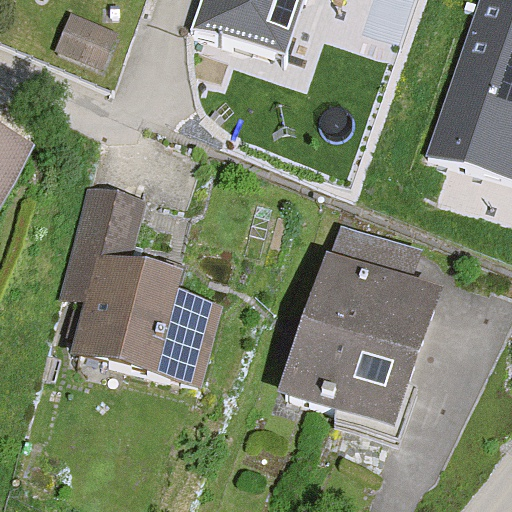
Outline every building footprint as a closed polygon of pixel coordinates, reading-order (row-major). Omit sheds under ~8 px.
[(305,0),(202,0),(190,38),(284,68),(305,0)] [(511,0),(480,0),(426,164),(511,191),(511,0)] [(123,48),(74,28),(60,63),(109,83),(123,48)] [(0,234),(39,171),(0,147),(0,234)] [(153,217),(95,200),(62,307),(92,317),(75,373),(202,411),(227,328),(186,316),(192,299),(134,281),(153,217)] [(429,271),(350,240),(283,414),(406,461),(458,328),(414,311),(429,271)]
